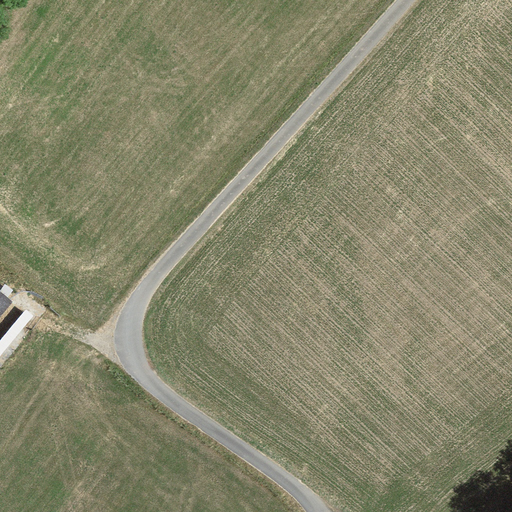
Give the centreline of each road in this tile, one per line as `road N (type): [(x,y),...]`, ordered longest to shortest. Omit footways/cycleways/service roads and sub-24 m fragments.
road 1 (track): [(131,348),(132,319),(146,290),(403,0)]
road 2 (track): [(316,511),(266,465),(162,392),(131,348)]
